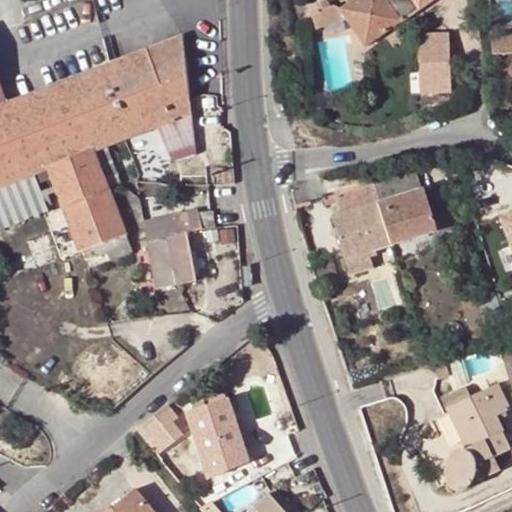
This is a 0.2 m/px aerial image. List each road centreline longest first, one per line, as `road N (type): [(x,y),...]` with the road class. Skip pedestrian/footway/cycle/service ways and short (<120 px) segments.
road 1 (residential): [(511,146),(485,131),(250,165)]
road 2 (residential): [(91,446),(278,286)]
road 3 (tertiary): [(278,286),(362,511)]
road 4 (tertiary): [(240,0),(250,165)]
road 5 (tertiary): [(250,165),(278,286)]
